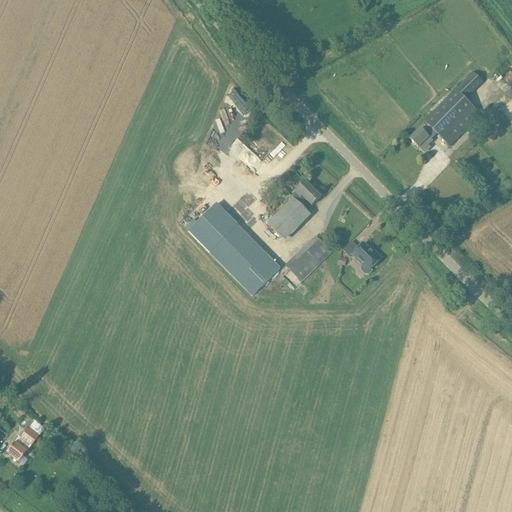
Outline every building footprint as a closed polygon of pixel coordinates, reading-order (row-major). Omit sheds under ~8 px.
[(465,101),(483,83),(473,72),(424,122),(428,126),(422,132),(420,130),(410,140),(418,149),(429,138),(428,138),(434,132),(450,148),(481,117),(465,101)] [(293,199),(267,225),(283,240),(309,214),(303,208),(308,203),(312,207),(321,198),(320,198),(321,196),(316,191),(315,193),(305,183),(291,197),(293,199)] [(281,269),(217,205),(189,233),(254,297),(281,269)] [(331,242),(323,234),(318,239),(315,237),(285,267),(302,283),(332,253),(326,247),(331,242)] [(353,256),(362,266),(361,267),(362,272),(365,275),(369,276),(373,272),(371,270),(381,260),(374,252),(373,254),(364,245),(359,250),(352,242),(343,251),(350,258),(353,256)] [(18,463),(38,437),(27,428),(14,445),(13,444),(6,454),(18,463)]
